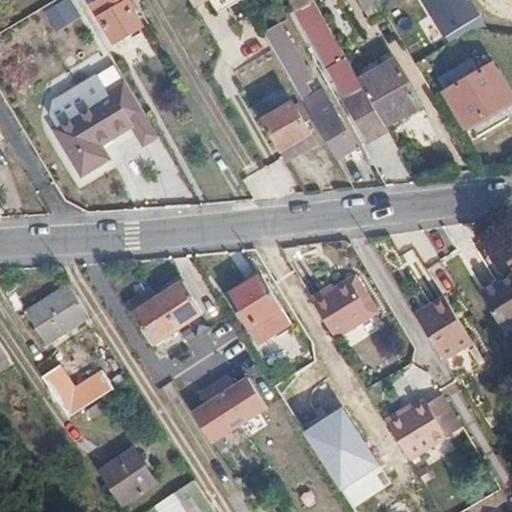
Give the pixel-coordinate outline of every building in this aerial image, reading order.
[(133,11),(139,7),(135,0),(99,0),(93,4),(115,41),(141,25),(133,11)] [(235,0),(193,0),(196,5),(203,0),(212,0),(218,10),(235,0)] [(311,0),(297,9),(307,28),(326,17),(316,0),(311,0)] [(357,0),(370,22),(385,13),(377,0),(357,0)] [(377,0),(385,13),(408,52),(421,45),(411,28),(420,22),(406,0),(377,0)] [(488,17),(476,0),(426,0),(449,38),(488,17)] [(316,45),(336,34),(329,22),(326,17),(307,28),(316,45)] [(411,28),(421,45),(430,40),(420,22),(411,28)] [(308,109),(328,97),(323,90),(313,97),(284,47),(275,53),(308,109)] [(371,139),(389,128),(387,125),(385,122),(361,78),(348,56),(337,62),(342,72),(335,77),(371,139)] [(385,122),(387,125),(422,105),(396,58),(361,78),(385,122)] [(511,99),(511,94),(492,62),(445,91),(466,126),(511,99)] [(131,118),(145,110),(122,73),(101,85),(105,92),(92,100),(58,121),(53,124),(81,172),(109,155),(100,141),(133,122),(131,118)] [(51,108),(58,121),(92,100),(85,87),(51,108)] [(308,109),(337,159),(356,147),(328,97),(308,109)] [(280,152),(311,133),(292,102),(262,119),(280,152)] [(280,152),(285,161),(317,143),(311,133),(280,152)] [(378,170),(387,185),(402,183),(389,163),(378,170)] [(290,320),(261,272),(228,292),(242,314),(247,312),(262,337),(290,320)] [(323,289),(311,297),(330,327),(334,335),(378,310),(356,275),(326,294),(323,289)] [(500,278),(481,289),(501,321),(507,330),(511,326),(511,275),(502,281),(500,278)] [(135,311),(134,312),(152,340),(161,334),(201,307),(183,280),(158,296),(158,297),(151,287),(129,301),(135,311)] [(89,314),(70,284),(27,312),(47,342),(89,314)] [(445,295),(415,313),(416,314),(432,342),(463,323),(445,295)] [(463,323),(432,342),(443,360),(474,340),(463,323)] [(161,334),(152,340),(155,344),(164,338),(161,334)] [(0,341),(0,360),(9,355),(0,341)] [(234,360),(250,375),(260,365),(244,349),(234,360)] [(226,373),(196,392),(202,403),(189,412),(208,441),(265,404),(246,375),(233,383),(226,373)] [(59,376),(48,384),(70,416),(101,396),(94,382),(73,396),(59,376)] [(444,393),(438,397),(458,430),(464,426),(444,393)] [(425,399),(387,422),(410,458),(458,430),(438,397),(428,403),(425,399)] [(342,408),(304,432),(341,492),(380,468),(342,408)] [(154,479),(128,440),(96,461),(122,501),(154,479)] [(185,511),(210,511),(190,479),(173,491),(185,511)] [(185,511),(173,491),(161,499),(170,511),(185,511)]
